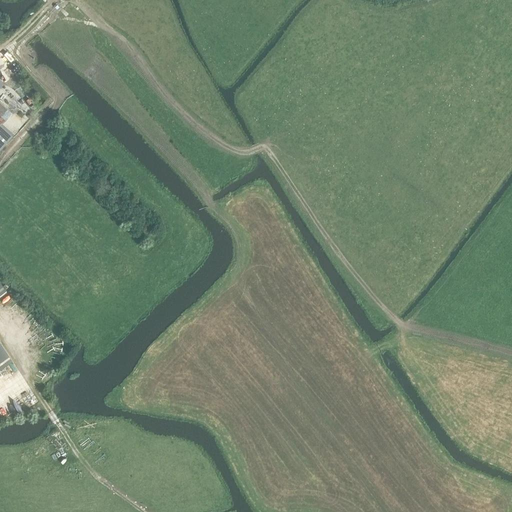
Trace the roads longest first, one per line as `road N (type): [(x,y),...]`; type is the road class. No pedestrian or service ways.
road 1 (track): [(49,6),(53,17),(86,21),(128,41),(201,132),(240,152),(263,148),(403,327),(511,358)]
road 2 (track): [(0,165),(55,105),(56,93),(17,52),(53,17)]
road 3 (track): [(43,399),(83,463),(144,511)]
